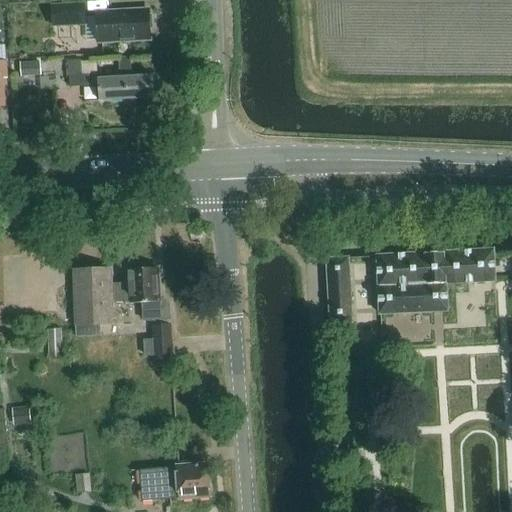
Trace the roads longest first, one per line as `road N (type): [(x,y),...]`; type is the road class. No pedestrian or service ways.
road 1 (unclassified): [(329,511),(311,163)]
road 2 (tertiary): [(247,511),(219,168)]
road 3 (secondary): [(0,180),(219,168)]
road 4 (secondary): [(511,169),(311,163)]
road 5 (tertiary): [(219,168),(207,0)]
